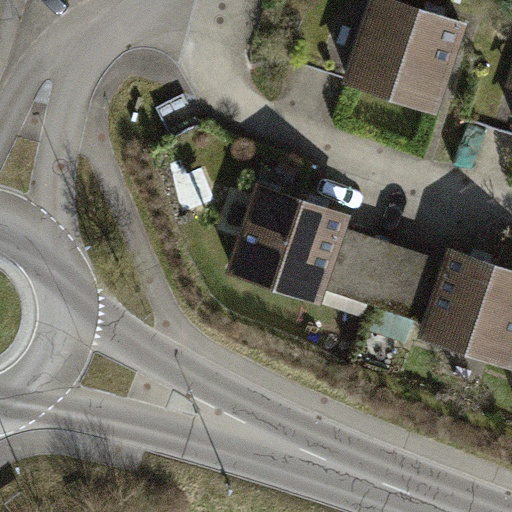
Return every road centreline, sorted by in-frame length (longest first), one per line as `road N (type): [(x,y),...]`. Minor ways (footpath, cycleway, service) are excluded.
road 1 (primary): [(58,357),(476,511)]
road 2 (residential): [(36,243),(88,12)]
road 3 (residential): [(88,12),(37,57),(0,128)]
road 4 (primary): [(58,357),(65,291),(36,243)]
